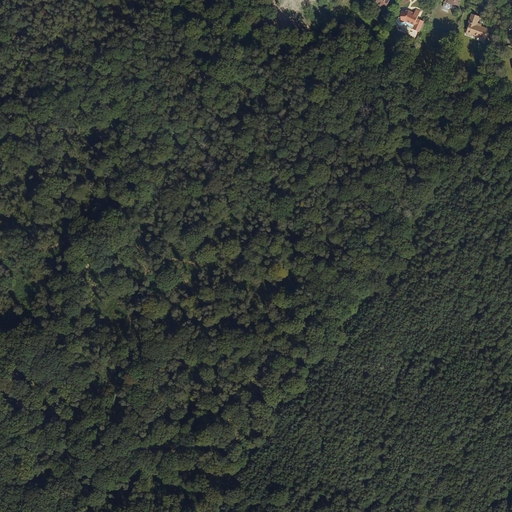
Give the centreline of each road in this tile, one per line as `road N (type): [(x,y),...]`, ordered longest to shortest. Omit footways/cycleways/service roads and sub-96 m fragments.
road 1 (track): [(263,0),(0,399)]
road 2 (track): [(0,247),(130,242),(206,263),(304,316),(353,317)]
